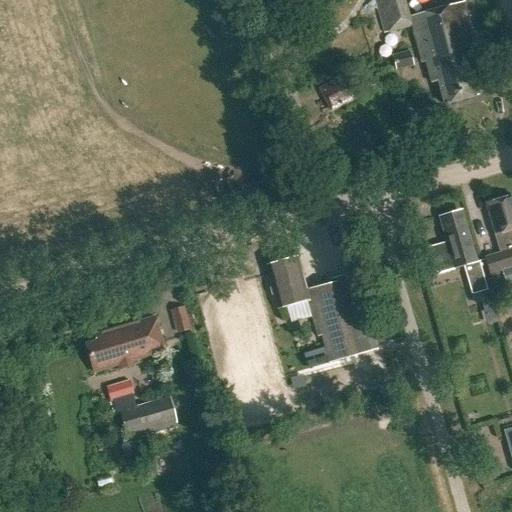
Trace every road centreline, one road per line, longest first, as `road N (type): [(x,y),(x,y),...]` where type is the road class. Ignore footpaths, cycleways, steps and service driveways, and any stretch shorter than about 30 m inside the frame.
road 1 (tertiary): [(0,298),(369,194)]
road 2 (residential): [(462,511),(369,194)]
road 3 (tertiary): [(369,194),(511,156)]
